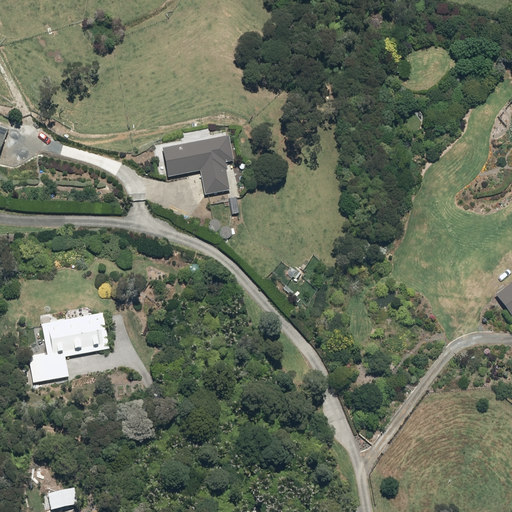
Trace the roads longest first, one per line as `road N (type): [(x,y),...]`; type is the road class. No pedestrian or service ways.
road 1 (unknown): [(380,511),(346,393),(310,332),(247,266),(201,231),(137,211),(0,200)]
road 2 (unknown): [(121,332),(187,448),(254,511)]
